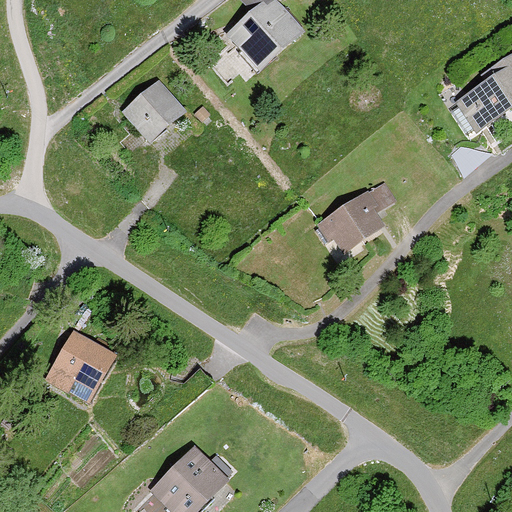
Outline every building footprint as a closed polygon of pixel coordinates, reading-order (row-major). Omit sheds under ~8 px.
[(221,39),(253,76),(296,37),(264,1),(221,39)] [(511,60),(447,103),(468,136),(511,107),(511,60)] [(116,117),(145,149),(182,115),(153,83),(116,117)] [(315,224),(338,260),(383,232),(372,214),(391,203),(379,184),(315,224)] [(88,407),(112,358),(64,335),(40,383),(88,407)] [(195,511),(222,484),(187,450),(146,493),(165,511),(195,511)]
